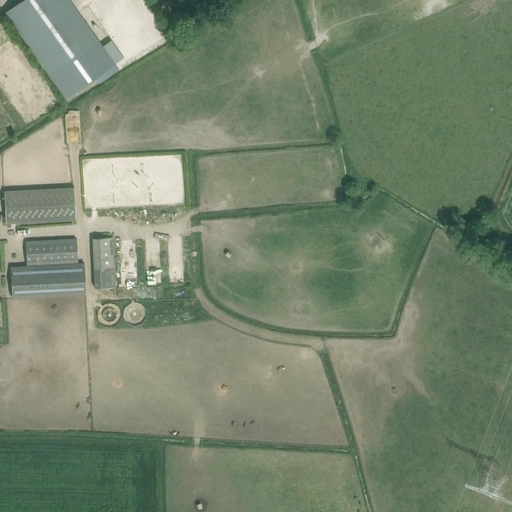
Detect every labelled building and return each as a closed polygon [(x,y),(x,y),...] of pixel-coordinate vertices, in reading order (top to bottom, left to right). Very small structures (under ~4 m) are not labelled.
[(21,0),(13,6),(5,12),(49,74),(66,98),(82,87),(115,63),(124,57),(111,40),(103,46),(98,39),(96,40),(92,35),(86,39),(57,0),(21,0)] [(79,129),(79,112),(66,112),(66,129),(79,129)] [(6,223),(76,219),(74,187),(4,190),(6,223)] [(95,288),(116,287),(115,267),(114,237),(93,238),(95,288)] [(78,263),(76,238),(26,241),(27,265),(10,266),(12,299),(85,295),(84,262),(78,263)] [(136,252),(121,252),(121,264),(126,264),(126,272),(136,272),(136,252)]
